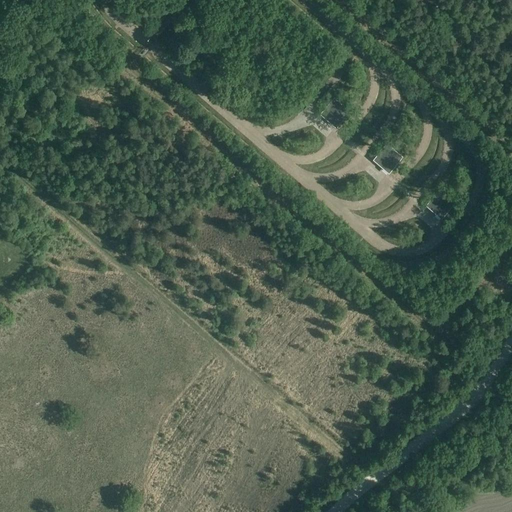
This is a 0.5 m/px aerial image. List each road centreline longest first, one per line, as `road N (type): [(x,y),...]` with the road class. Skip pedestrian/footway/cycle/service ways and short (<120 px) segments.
road 1 (track): [(0,162),(241,369)]
road 2 (track): [(334,511),(476,396),(511,342)]
